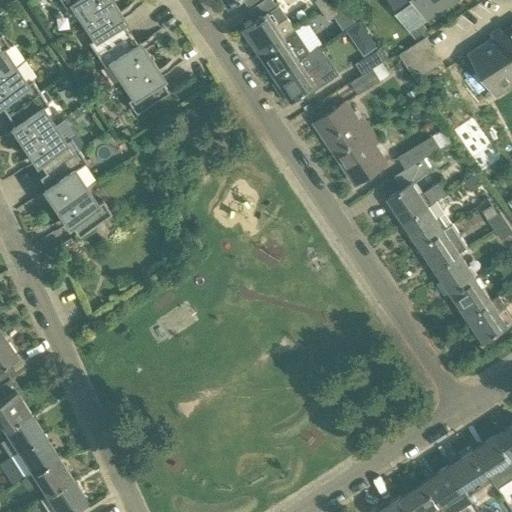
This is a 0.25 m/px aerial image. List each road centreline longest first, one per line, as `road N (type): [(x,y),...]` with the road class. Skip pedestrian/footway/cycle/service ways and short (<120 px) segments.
road 1 (residential): [(456,408),(190,0)]
road 2 (residential): [(131,511),(0,212)]
road 3 (residential): [(296,511),(456,408)]
